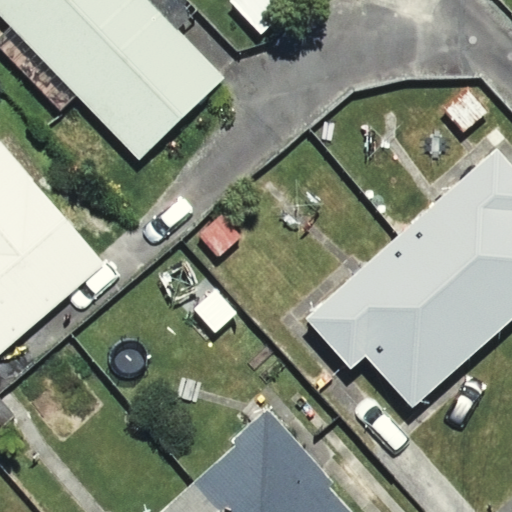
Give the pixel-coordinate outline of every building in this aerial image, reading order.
[(133,0),(0,0),(0,32),(117,155),(203,73),(133,0)] [(226,0),(254,30),(286,0),(226,0)] [(321,360),(361,406),(511,277),(511,246),(475,203),(493,188),(454,142),(239,325),(291,386),(321,360)] [(0,143),(0,325),(91,242),(0,143)] [(111,511),(280,511),(207,429),(111,511)]
